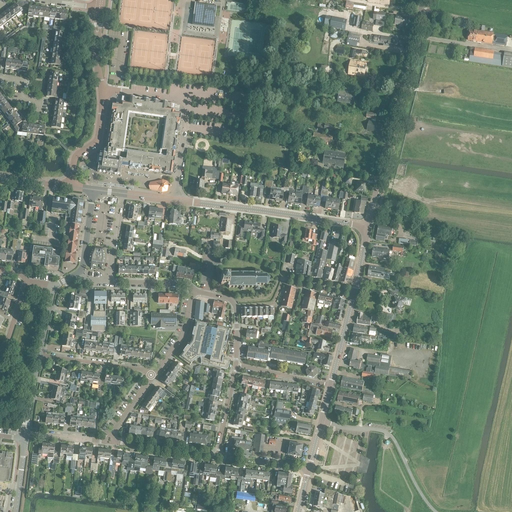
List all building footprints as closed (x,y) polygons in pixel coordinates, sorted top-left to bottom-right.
[(23,10),(22,8),(22,2),(20,1),(16,4),(15,4),(11,8),(17,15),(18,16),(22,13),(21,12),(23,10)] [(347,2),(346,9),(353,10),(354,8),(354,4),(354,3),(347,2)] [(195,3),(193,15),(215,18),(217,6),(216,5),(216,6),(195,3)] [(12,18),(17,15),(11,8),(7,11),(12,18)] [(7,11),(2,14),(8,22),(12,18),(7,11)] [(386,13),(377,12),(376,20),(385,21),(386,13)] [(399,26),(405,27),(405,26),(408,27),(410,18),(397,16),(395,24),(400,25),(399,26)] [(330,28),(342,30),(345,31),(347,20),(344,20),(332,17),(332,18),(330,28)] [(362,29),(373,31),(374,25),(363,23),(362,29)] [(348,41),(347,41),(348,42),(356,43),(359,44),(361,35),(349,32),(348,41)] [(469,35),(468,40),(480,42),(506,46),(508,36),(493,34),(481,32),(480,37),(469,35)] [(374,37),(374,41),(386,43),(390,44),(390,42),(394,43),(394,45),(404,47),(405,40),(395,38),(391,38),(381,36),(375,36),(374,37)] [(494,51),(475,48),(474,56),(470,56),(469,61),(511,67),(511,55),(494,53),(494,51)] [(355,59),(356,53),(360,54),(361,51),(357,50),(352,49),(350,58),(355,59)] [(348,74),(365,77),(367,63),(351,60),(348,74)] [(48,80),(57,81),(59,72),(51,71),(50,75),(49,75),(48,80)] [(353,104),(354,92),(339,90),(337,101),(353,104)] [(124,103),(121,103),(120,105),(112,104),(111,111),(113,111),(112,115),(110,126),(111,126),(110,134),(109,134),(108,145),(107,149),(105,149),(104,154),(100,153),(100,154),(98,154),(96,164),(99,164),(98,165),(97,172),(107,173),(107,174),(113,174),(114,174),(114,175),(120,175),(121,167),(129,168),(140,170),(148,171),(154,172),(160,173),(160,172),(163,173),(172,174),(173,165),(174,165),(175,157),(174,157),(175,152),(175,149),(176,149),(177,141),(176,141),(177,133),(178,133),(179,126),(179,125),(179,122),(180,122),(181,114),(174,113),(174,110),(171,110),(172,104),(167,103),(161,102),(158,102),(152,101),(149,101),(149,100),(143,100),(140,99),(139,99),(135,99),(135,98),(129,98),(125,97),(124,103)] [(8,104),(5,100),(0,103),(0,108),(1,110),(8,104)] [(12,109),(8,104),(1,110),(2,111),(0,112),(1,114),(3,113),(4,114),(12,109)] [(15,113),(12,109),(4,114),(8,118),(15,113)] [(8,118),(11,123),(18,117),(15,113),(8,118)] [(22,122),(18,117),(11,123),(14,127),(13,128),(17,133),(21,125),(20,123),(22,122)] [(367,130),(381,133),(383,124),(369,120),(367,130)] [(313,139),(331,142),(332,136),(314,133),(313,139)] [(324,150),(322,163),(339,165),(338,167),(343,168),(345,153),(324,150)] [(205,178),(219,180),(220,174),(221,169),(203,167),(201,180),(200,180),(200,181),(197,180),(196,190),(202,191),(202,190),(204,191),(205,178)] [(168,186),(167,182),(162,181),(150,183),(150,190),(162,192),(167,191),(168,186)] [(269,200),(269,199),(275,200),(277,188),(271,187),(272,182),(269,181),(268,187),(268,189),(271,190),(269,200)] [(357,181),(356,191),(365,192),(366,183),(357,181)] [(252,197),(256,197),(257,189),(257,185),(258,184),(250,183),(249,196),(250,197),(252,197)] [(283,189),(277,188),(275,200),(276,200),(276,201),(279,202),(279,201),(282,201),(283,192),(286,192),(288,184),(284,183),(283,189)] [(222,193),(229,194),(230,185),(223,184),(222,193)] [(293,204),(294,203),(295,194),(292,193),(293,189),(292,188),(290,188),(291,184),(288,184),(286,192),(289,192),(288,202),(290,203),(291,204),(293,204)] [(237,195),(238,186),(230,185),(229,194),(237,195)] [(295,194),(294,203),(295,204),(297,205),(298,204),(300,204),(302,194),(305,195),(305,192),(306,186),(303,186),(302,191),(301,190),(299,191),(296,191),(295,194)] [(16,192),(14,201),(22,202),(23,193),(16,192)] [(321,197),(314,196),(313,206),(313,207),(316,208),(317,207),(319,207),(321,197)] [(53,199),(51,213),(62,214),(66,215),(65,218),(65,220),(65,222),(64,222),(65,222),(64,230),(64,231),(63,233),(63,236),(63,237),(63,236),(66,237),(68,237),(68,240),(68,243),(67,243),(68,243),(67,246),(67,249),(66,252),(66,255),(65,261),(65,262),(74,263),(74,262),(75,262),(75,256),(76,256),(76,253),(76,250),(76,247),(77,247),(77,244),(78,241),(77,241),(78,238),(78,239),(78,238),(78,235),(79,233),(79,232),(79,229),(79,227),(80,225),(82,210),(82,207),(84,207),(84,205),(83,204),(83,202),(84,200),(83,200),(73,198),(72,201),(73,201),(73,202),(70,202),(71,201),(53,199)] [(130,207),(129,213),(137,215),(140,215),(141,209),(139,209),(139,208),(130,207)] [(178,212),(170,211),(169,220),(172,220),(172,224),(181,225),(181,220),(177,219),(178,212)] [(222,219),(220,232),(230,233),(231,220),(222,219)] [(242,231),(251,232),(252,223),(244,222),(244,227),(239,227),(237,236),(241,236),(242,231)] [(260,224),(252,223),(251,232),(260,233),(259,239),(263,239),(264,230),(259,230),(260,224)] [(378,225),(375,239),(384,241),(384,239),(387,239),(388,236),(391,236),(392,228),(378,225)] [(282,227),(273,226),(272,237),(282,239),(281,243),(285,243),(286,235),(281,234),(281,233),(282,227)] [(313,231),(306,230),(304,239),(312,240),(312,245),(315,245),(316,241),(318,235),(312,234),(313,231)] [(216,239),(215,241),(213,241),(212,247),(218,247),(219,242),(217,241),(218,239),(220,240),(220,238),(222,238),(222,236),(220,235),(220,234),(211,233),(210,238),(216,239)] [(321,233),(315,259),(326,262),(326,260),(328,252),(321,250),(324,242),(326,242),(327,234),(321,233)] [(153,243),(153,244),(162,246),(163,241),(163,238),(163,236),(162,236),(162,235),(157,235),(156,241),(153,240),(153,243)] [(7,249),(6,260),(6,262),(9,262),(10,261),(12,261),(13,255),(13,251),(16,251),(17,248),(18,240),(13,239),(12,248),(11,248),(11,250),(7,249)] [(326,260),(330,261),(335,262),(338,245),(330,243),(328,252),(326,260)] [(58,268),(58,263),(60,255),(60,251),(33,247),(30,264),(58,268)] [(105,258),(104,248),(93,247),(89,256),(88,262),(90,268),(101,269),(104,264),(105,258)] [(175,248),(174,255),(185,257),(186,250),(175,248)] [(372,257),(388,259),(389,252),(389,250),(373,248),(372,257)] [(18,258),(18,262),(25,263),(25,259),(25,257),(27,257),(28,251),(20,250),(19,250),(19,256),(18,258)] [(312,273),(311,273),(310,276),(311,276),(311,277),(322,279),(324,272),(321,272),(322,267),(325,267),(326,263),(326,262),(315,259),(312,273)] [(347,259),(344,268),(352,270),(355,261),(347,259)] [(309,276),(310,276),(311,273),(310,273),(311,267),(310,267),(311,262),(298,260),(296,269),(295,274),(305,276),(309,277),(309,276)] [(337,282),(342,266),(336,264),(331,281),(337,282)] [(384,268),(370,266),(368,276),(384,279),(385,272),(391,273),(392,267),(391,266),(385,265),(384,268)] [(186,269),(187,268),(178,267),(177,271),(176,276),(183,278),(184,272),(186,273),(186,269)] [(333,270),(327,268),(325,268),(322,280),(325,281),(326,280),(331,281),(333,270)] [(341,268),(337,282),(351,285),(352,280),(351,280),(353,271),(341,268)] [(186,273),(184,272),(183,278),(192,280),(194,271),(186,269),(186,273)] [(259,270),(259,271),(255,271),(255,273),(252,273),(252,272),(251,272),(251,273),(248,273),(248,272),(248,273),(245,273),(245,272),(244,272),(244,273),(241,273),(241,272),(240,272),(240,273),(237,273),(237,272),(236,272),(236,273),(233,273),(233,272),(232,272),(232,273),(229,273),(229,272),(229,274),(227,274),(227,276),(221,276),(221,284),(227,284),(227,286),(229,286),(229,288),(229,287),(232,287),(232,288),(233,288),(233,287),(236,287),(236,288),(237,288),(237,287),(240,287),(240,288),(241,288),(241,290),(243,290),(243,288),(245,288),(244,287),(247,287),(247,288),(248,288),(248,287),(251,287),(251,288),(252,288),(252,287),(255,287),(255,288),(256,288),(256,290),(259,290),(259,286),(260,286),(260,285),(262,285),(262,286),(263,286),(263,285),(266,285),(266,286),(267,286),(267,285),(269,282),(270,283),(270,282),(269,282),(269,279),(270,279),(270,278),(269,278),(267,276),(267,275),(266,275),(263,275),(263,274),(263,275),(260,275),(261,275),(262,274),(261,274),(261,273),(261,272),(260,272),(260,271),(259,270)] [(9,281),(7,287),(15,290),(17,284),(9,281)] [(3,292),(4,292),(5,293),(13,296),(15,290),(7,287),(5,286),(3,292)] [(286,286),(281,306),(291,309),(296,288),(286,286)] [(305,291),(301,309),(308,310),(307,316),(303,316),(302,322),(307,324),(306,329),(309,329),(314,311),(313,311),(317,293),(305,291)] [(105,331),(106,294),(94,293),(94,300),(95,302),(93,319),(91,319),(91,327),(92,327),(92,331),(105,331)] [(391,308),(401,311),(405,298),(398,296),(398,295),(391,293),(389,297),(395,299),(393,305),(392,305),(391,308)] [(70,300),(70,302),(78,304),(79,298),(87,299),(88,296),(75,294),(74,297),(71,296),(70,296),(69,300),(70,300)] [(158,303),(168,303),(169,295),(158,294),(158,303)] [(317,303),(324,305),(324,304),(324,302),(326,296),(319,294),(317,303)] [(169,295),(168,303),(178,304),(178,295),(169,295)] [(333,297),(326,296),(324,302),(324,304),(331,305),(333,297)] [(335,297),(332,309),(337,310),(335,319),(341,321),(346,300),(335,297)] [(3,298),(1,304),(9,307),(11,301),(3,298)] [(196,301),(195,314),(194,319),(202,320),(203,313),(208,313),(209,305),(204,304),(204,302),(196,301)] [(212,313),(219,314),(220,308),(221,302),(214,301),(213,307),(212,313)] [(77,310),(78,304),(70,302),(70,305),(69,304),(68,308),(69,308),(69,309),(77,310)] [(220,308),(219,314),(218,317),(223,319),(227,304),(227,303),(221,302),(220,308)] [(0,310),(6,313),(9,307),(1,304),(0,306),(0,310)] [(170,314),(170,310),(160,310),(159,314),(151,314),(151,325),(156,325),(156,328),(165,329),(165,325),(176,325),(176,314),(170,314)] [(363,314),(359,313),(357,324),(371,326),(372,317),(363,315),(363,314)] [(74,329),(75,322),(66,321),(66,323),(65,323),(64,327),(65,327),(74,329)] [(183,355),(181,354),(179,357),(190,366),(192,363),(192,362),(200,357),(201,363),(227,369),(229,360),(221,359),(222,353),(224,353),(225,346),(224,345),(224,343),(226,343),(228,336),(226,335),(226,333),(228,333),(229,329),(217,326),(217,330),(206,328),(207,324),(195,322),(194,326),(196,326),(195,329),(194,328),(192,336),(194,336),(193,338),(192,338),(191,341),(189,344),(190,345),(189,347),(187,346),(183,352),(184,353),(183,355)] [(309,330),(316,332),(316,333),(331,337),(333,330),(311,325),(309,330)] [(368,328),(355,325),(354,332),(366,335),(368,328)] [(253,332),(247,331),(246,338),(255,339),(257,330),(253,330),(253,332)] [(378,331),(377,337),(383,338),(383,339),(394,341),(395,333),(378,331)] [(376,337),(374,337),(363,335),(353,333),(351,342),(361,344),(362,339),(370,340),(371,338),(376,339),(376,337)] [(319,340),(302,336),(302,340),(307,341),(307,343),(311,344),(311,343),(318,344),(317,349),(328,352),(329,347),(325,346),(326,341),(319,340)] [(71,342),(71,341),(63,339),(63,342),(62,342),(61,345),(62,346),(70,347),(71,344),(75,345),(76,343),(71,342)] [(247,355),(246,358),(247,358),(253,359),(260,360),(267,361),(267,360),(270,361),(271,359),(277,360),(284,361),(291,362),(297,363),(304,365),(304,364),(306,355),(299,354),(292,353),(286,351),(279,350),(272,349),(270,349),(271,345),(264,344),(259,343),(258,348),(268,349),(268,351),(269,351),(269,352),(268,351),(262,350),(255,349),(248,348),(248,349),(247,355)] [(348,361),(351,361),(350,367),(354,368),(354,369),(359,370),(361,361),(356,360),(358,350),(350,349),(348,361)] [(323,365),(330,367),(332,357),(325,355),(314,353),(313,358),(321,360),(320,364),(323,365)] [(367,361),(367,365),(368,365),(368,368),(371,369),(370,372),(375,373),(381,374),(389,376),(390,368),(392,356),(381,354),(381,357),(368,355),(367,361)] [(172,366),(172,367),(178,371),(182,366),(176,362),(174,364),(174,363),(171,366),(172,366)] [(307,375),(313,377),(318,372),(316,367),(310,365),(306,369),(307,375)] [(168,371),(174,376),(178,371),(172,367),(171,368),(170,368),(168,371)] [(57,370),(56,374),(67,377),(67,374),(69,374),(70,371),(69,371),(58,368),(58,370),(57,370)] [(214,378),(222,380),(223,374),(221,373),(221,371),(215,370),(214,375),(211,375),(211,378),(214,378)] [(165,376),(171,381),(173,382),(177,378),(174,376),(168,371),(167,373),(166,373),(164,376),(165,376)] [(363,371),(362,376),(374,378),(373,382),(379,383),(381,374),(375,373),(375,374),(370,373),(366,372),(363,371)] [(68,380),(66,380),(67,377),(56,374),(55,378),(56,378),(55,381),(63,383),(67,384),(68,380)] [(167,386),(171,381),(165,376),(163,378),(161,380),(161,381),(167,386)] [(375,391),(363,389),(365,382),(343,377),(341,387),(362,392),(362,394),(374,395),(375,391)] [(312,391),(311,397),(318,399),(320,391),(313,389),(314,388),(307,386),(306,390),(312,391)] [(52,393),(63,395),(64,392),(65,393),(65,390),(62,389),(54,387),(52,393)] [(153,392),(159,396),(163,391),(157,387),(155,389),(155,388),(153,391),(153,392)] [(209,398),(216,400),(217,396),(218,397),(220,391),(211,389),(210,395),(208,395),(207,399),(209,399),(209,398)] [(340,391),(338,402),(358,406),(360,400),(373,403),(374,396),(361,394),(360,395),(340,391)] [(155,401),(159,396),(153,392),(152,393),(151,393),(149,396),(150,396),(149,397),(155,401)] [(63,395),(52,393),(51,399),(56,401),(56,403),(61,404),(63,395)] [(239,400),(239,402),(250,404),(252,396),(241,394),(241,397),(240,396),(240,397),(239,397),(239,399),(239,400)] [(146,401),(152,406),(155,401),(149,397),(148,398),(145,401),(146,401)] [(209,398),(207,408),(216,410),(217,404),(216,403),(216,400),(209,398)] [(148,411),(152,406),(146,401),(145,403),(144,403),(142,406),(148,411)] [(237,408),(246,410),(248,410),(249,405),(250,405),(250,404),(239,402),(238,403),(237,405),(238,405),(237,408)] [(345,407),(337,405),(335,413),(343,415),(343,414),(351,416),(353,410),(345,408),(345,407)] [(313,415),(315,410),(308,408),(302,406),(301,410),(305,411),(304,413),(308,414),(308,415),(311,416),(312,415),(313,415)] [(291,412),(282,410),(276,409),(275,409),(274,417),(277,418),(279,418),(287,419),(290,420),(291,412)] [(135,434),(136,426),(137,423),(134,423),(133,426),(130,425),(127,424),(126,429),(129,430),(129,434),(135,434)] [(255,434),(253,449),(255,449),(255,453),(262,454),(265,436),(255,434)] [(211,436),(201,435),(200,444),(206,444),(207,442),(210,442),(211,436)] [(229,445),(232,446),(232,448),(238,449),(239,438),(230,437),(229,445)] [(42,454),(48,455),(49,443),(45,443),(45,444),(43,444),(42,448),(39,447),(38,455),(32,455),(31,464),(37,465),(38,458),(40,459),(41,456),(42,456),(42,454)] [(303,445),(290,443),(288,455),(301,457),(303,445)] [(10,469),(9,469),(10,458),(11,459),(12,453),(4,452),(2,452),(2,455),(0,454),(0,481),(6,482),(6,481),(8,481),(10,469)] [(122,465),(123,460),(124,453),(118,452),(117,456),(114,456),(113,463),(112,466),(115,466),(116,463),(122,464),(122,465)] [(130,471),(131,471),(133,458),(129,458),(130,454),(124,453),(123,460),(122,465),(127,466),(127,467),(127,471),(130,471)] [(131,471),(133,472),(134,467),(140,468),(142,456),(140,456),(139,455),(137,455),(136,455),(135,459),(133,458),(131,471)] [(142,456),(140,468),(146,469),(145,474),(149,475),(150,466),(147,466),(148,457),(142,456)] [(159,471),(161,459),(154,458),(153,466),(150,466),(149,475),(152,475),(153,470),(159,471)] [(166,460),(161,459),(159,471),(165,472),(164,474),(167,475),(167,474),(168,474),(169,469),(165,468),(166,460)] [(167,474),(167,475),(166,481),(170,482),(171,474),(171,472),(177,472),(179,461),(172,460),(171,469),(169,469),(168,474),(167,474)] [(177,472),(177,474),(183,475),(183,477),(186,477),(186,476),(186,473),(187,471),(184,471),(185,462),(179,461),(177,472)] [(209,478),(211,466),(205,465),(204,470),(200,470),(199,475),(198,482),(197,486),(201,486),(203,475),(206,475),(206,477),(209,477),(209,478)] [(217,466),(211,466),(209,478),(216,479),(215,486),(219,486),(220,478),(221,472),(216,472),(217,466)] [(225,473),(221,472),(220,478),(225,479),(230,480),(230,479),(231,479),(232,468),(225,467),(225,473)] [(240,492),(241,483),(242,477),(237,476),(238,469),(232,468),(231,479),(238,480),(237,482),(238,482),(237,486),(239,486),(239,492),(240,492)] [(251,479),(252,471),(246,470),(245,478),(244,480),(242,480),(241,483),(240,492),(244,493),(245,482),(251,483),(251,479)] [(287,473),(286,480),(285,485),(291,485),(291,480),(292,480),(292,478),(293,477),(293,476),(293,475),(293,474),(292,474),(292,473),(291,473),(290,473),(289,473),(287,473)] [(280,486),(284,486),(285,486),(285,485),(286,480),(277,479),(277,480),(276,487),(280,487),(280,486)] [(285,485),(285,486),(284,486),(283,493),(292,494),(293,487),(291,486),(291,485),(285,485)] [(324,494),(316,493),(313,506),(323,508),(332,510),(333,510),(333,505),(336,494),(336,493),(326,490),(324,494)] [(333,505),(339,506),(341,506),(343,495),(336,494),(333,505)] [(206,503),(203,503),(202,506),(195,505),(195,510),(197,511),(197,510),(202,510),(202,511),(205,511),(205,510),(206,503)]
